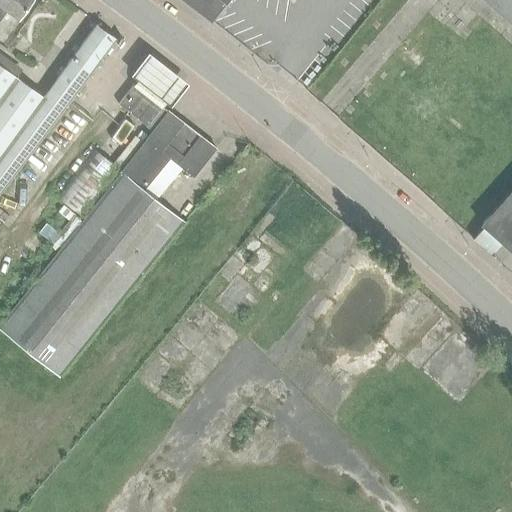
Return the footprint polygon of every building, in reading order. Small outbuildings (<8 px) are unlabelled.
[(0,0),(0,16),(4,11),(17,20),(32,0),(31,0),(0,0)] [(225,0),(181,0),(209,21),(225,0)] [(511,0),(481,0),(511,27),(511,0)] [(0,191),(10,178),(115,41),(95,25),(40,97),(0,68),(0,191)] [(139,98),(132,107),(151,122),(158,113),(139,98)] [(175,164),(192,178),(215,149),(166,111),(140,145),(132,138),(112,164),(97,153),(53,211),(75,227),(0,324),(0,330),(61,379),(182,224),(141,191),(167,159),(157,152),(164,145),(180,158),(175,164)] [(511,189),(480,225),(511,252),(511,189)]
